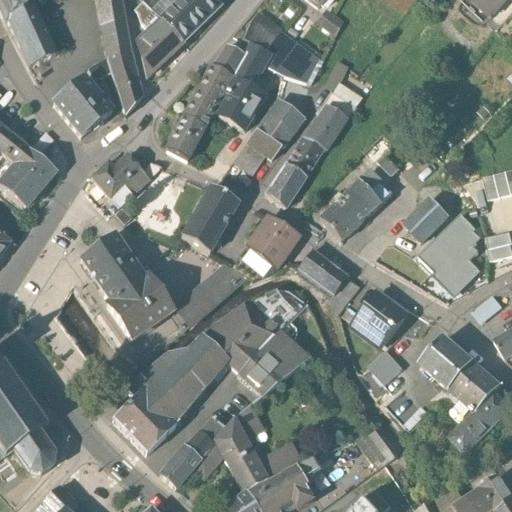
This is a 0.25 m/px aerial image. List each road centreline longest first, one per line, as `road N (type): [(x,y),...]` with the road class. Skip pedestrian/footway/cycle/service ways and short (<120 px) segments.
road 1 (residential): [(126,137),(152,160),(270,217),(442,321),(511,384)]
road 2 (secondary): [(171,511),(90,441),(0,337)]
road 3 (residential): [(126,137),(250,0)]
road 4 (residential): [(87,170),(0,45)]
road 5 (residential): [(0,293),(87,170)]
